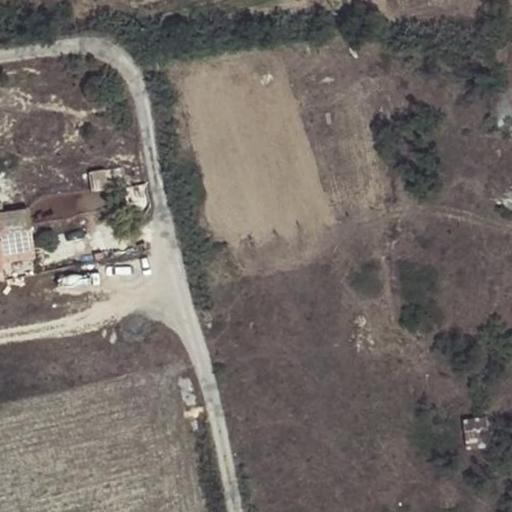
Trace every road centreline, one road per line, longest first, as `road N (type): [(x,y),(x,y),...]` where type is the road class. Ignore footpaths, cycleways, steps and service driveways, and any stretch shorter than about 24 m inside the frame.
road 1 (unclassified): [(0,54),(83,41),(111,52),(139,78),(171,252),(238,511)]
road 2 (unknown): [(184,293),(147,314),(0,331)]
